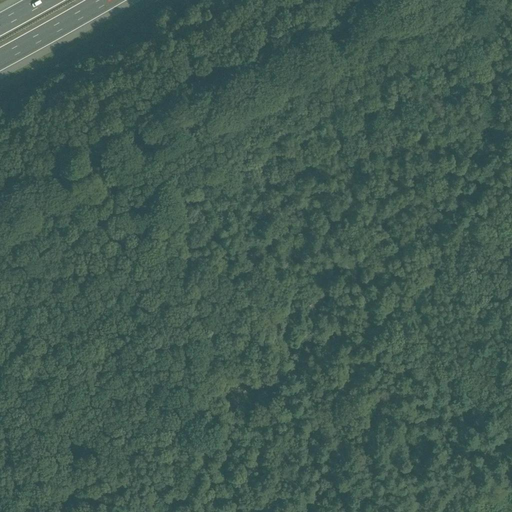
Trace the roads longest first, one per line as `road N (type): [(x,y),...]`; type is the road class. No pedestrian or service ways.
road 1 (track): [(0,213),(419,0)]
road 2 (unknown): [(511,428),(411,344),(377,336),(336,340),(249,386),(239,412),(273,511)]
road 3 (motorway): [(0,59),(105,0)]
